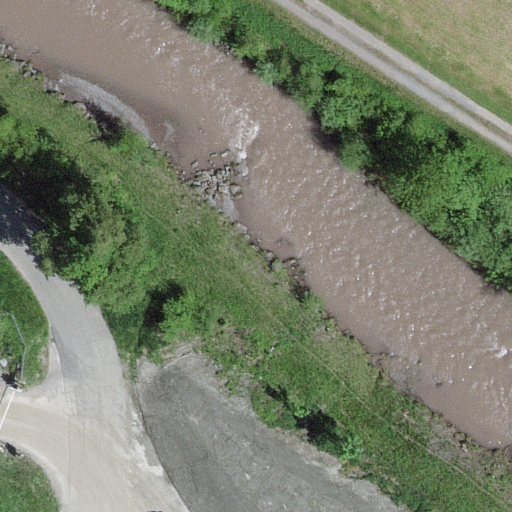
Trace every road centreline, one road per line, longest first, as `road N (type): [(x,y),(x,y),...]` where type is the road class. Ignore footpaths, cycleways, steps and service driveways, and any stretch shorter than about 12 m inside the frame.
road 1 (unclassified): [(84,511),(79,337),(0,227)]
road 2 (track): [(294,0),(511,139)]
